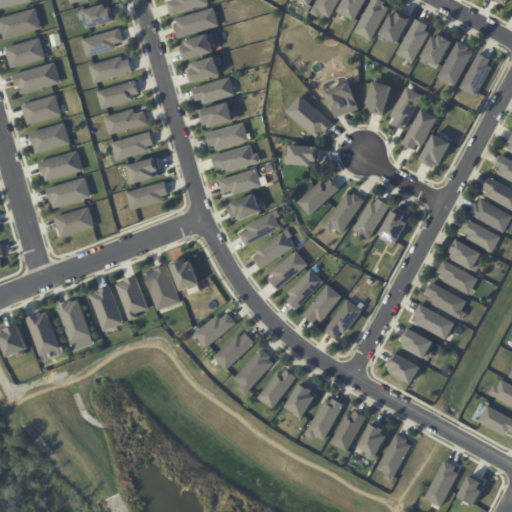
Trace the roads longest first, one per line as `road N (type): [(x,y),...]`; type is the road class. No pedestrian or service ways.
road 1 (residential): [(511,465),(327,364),(259,310),(200,220),(138,0)]
road 2 (residential): [(351,377),(511,79)]
road 3 (residential): [(200,220),(0,300)]
road 4 (residential): [(0,130),(46,283)]
